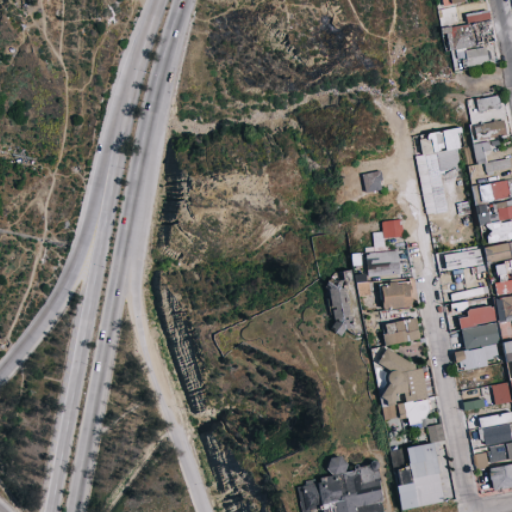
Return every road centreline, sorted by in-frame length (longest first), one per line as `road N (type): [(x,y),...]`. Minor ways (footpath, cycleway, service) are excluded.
road 1 (trunk): [(121,266),(184,0)]
road 2 (trunk): [(153,0),(109,158)]
